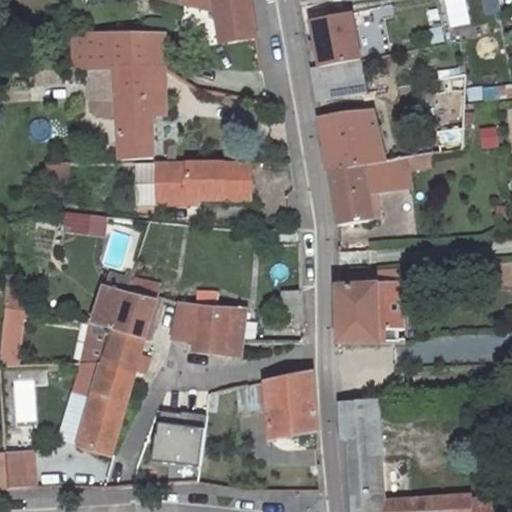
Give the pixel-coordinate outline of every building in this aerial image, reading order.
[(248,0),(159,0),(215,14),(227,47),(255,38),(248,0)] [(448,0),(452,29),(474,26),(470,0),(448,0)] [(485,0),(489,17),(505,13),(501,0),(485,0)] [(166,35),(73,36),(73,70),(73,72),(116,71),(166,71),(166,35)] [(360,63),(312,71),(317,102),(365,93),(360,63)] [(166,71),(116,71),(117,94),(166,93),(166,71)] [(464,76),(430,82),(440,154),(464,150),(464,76)] [(166,93),(117,94),(121,161),(152,159),(152,117),(165,116),(166,93)] [(373,111),(319,118),(324,147),(351,143),(354,168),(364,166),(385,163),(373,111)] [(500,128),(481,129),(483,149),(501,147),(500,128)] [(351,143),(324,147),(328,172),(354,168),(351,143)] [(428,156),(409,159),(410,172),(430,169),(428,156)] [(385,163),(364,166),(369,196),(412,188),(410,172),(409,159),(385,163)] [(213,201),(209,163),(138,164),(138,205),(191,205),(190,201),(199,200),(213,201)] [(251,163),(209,163),(213,201),(251,200),(251,163)] [(354,168),(328,172),(338,226),(374,222),(369,196),(364,166),(354,168)] [(63,214),(62,230),(105,234),(106,217),(63,214)] [(301,228),(279,232),(279,247),(302,248),(301,228)] [(374,272),(348,273),(349,289),(374,288),(374,272)] [(157,300),(127,292),(130,281),(108,275),(93,324),(115,330),(146,339),(157,300)] [(130,281),(127,292),(157,300),(158,298),(161,287),(131,279),(130,281)] [(349,289),(338,290),(339,346),(402,344),(401,286),(374,288),(349,289)] [(302,293),(283,294),(283,313),(303,312),(302,293)] [(180,305),(173,342),(187,343),(194,344),(193,353),(240,358),(246,309),(216,310),(217,294),(202,294),(201,308),(180,305)] [(5,299),(5,311),(25,314),(19,300),(5,299)] [(5,311),(0,355),(0,366),(18,367),(25,314),(5,311)] [(115,330),(93,324),(85,365),(104,365),(115,330)] [(115,330),(104,365),(135,374),(137,368),(141,355),(146,339),(115,330)] [(150,358),(141,355),(137,368),(146,372),(150,358)] [(94,397),(79,447),(111,456),(135,374),(104,365),(85,365),(77,392),(94,397)] [(316,373),(265,383),(270,440),(318,431),(316,373)] [(94,397),(77,392),(61,441),(79,447),(94,397)] [(376,405),(341,407),(343,442),(349,442),(351,464),(380,462),(376,405)] [(202,467),(207,428),(161,422),(156,461),(202,467)] [(380,462),(351,464),(353,511),(471,511),(470,498),(383,503),(380,462)] [(37,486),(37,495),(71,496),(71,487),(37,486)] [(493,511),(492,497),(470,498),(471,511),(493,511)]
